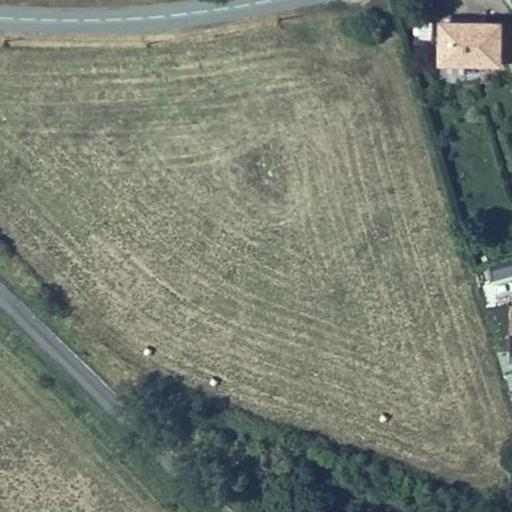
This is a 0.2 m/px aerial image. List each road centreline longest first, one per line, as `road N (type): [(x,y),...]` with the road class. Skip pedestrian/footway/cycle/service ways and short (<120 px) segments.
road 1 (unclassified): [(216,511),(0,293)]
road 2 (tertiary): [(0,17),(150,17),(272,0)]
